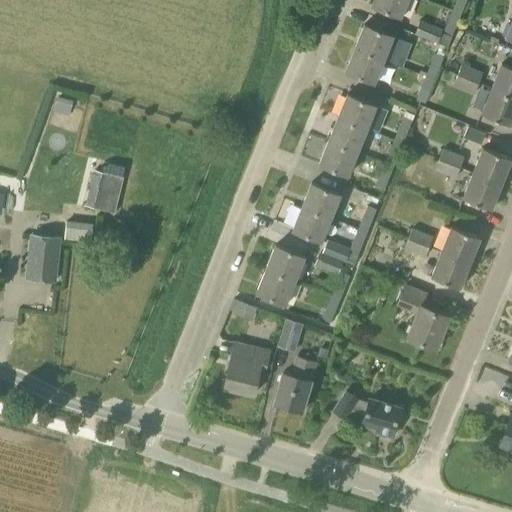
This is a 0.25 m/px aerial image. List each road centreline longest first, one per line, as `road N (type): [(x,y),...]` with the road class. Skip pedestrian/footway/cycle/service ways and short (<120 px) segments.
road 1 (residential): [(326,0),(159,426)]
road 2 (residential): [(413,500),(511,248)]
road 3 (tertiary): [(413,500),(159,426)]
road 4 (tertiary): [(159,426),(63,401),(0,374)]
